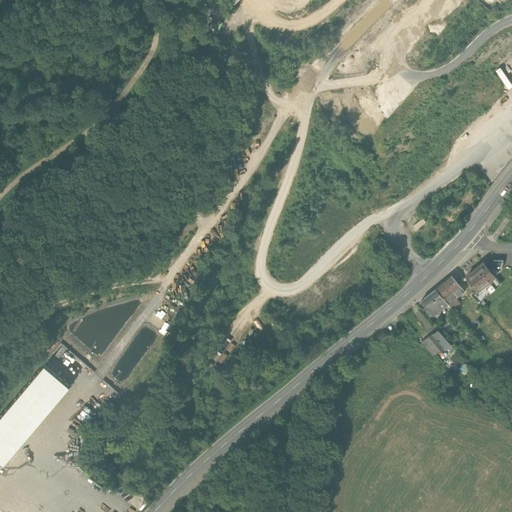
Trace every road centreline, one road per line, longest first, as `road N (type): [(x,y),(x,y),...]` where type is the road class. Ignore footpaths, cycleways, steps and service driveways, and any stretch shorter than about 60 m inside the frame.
road 1 (secondary): [(465,241),(400,303),(225,440),(159,511)]
road 2 (track): [(0,334),(63,302),(168,275),(201,229),(196,174)]
road 3 (track): [(137,0),(155,31),(140,70),(102,119),(0,195)]
